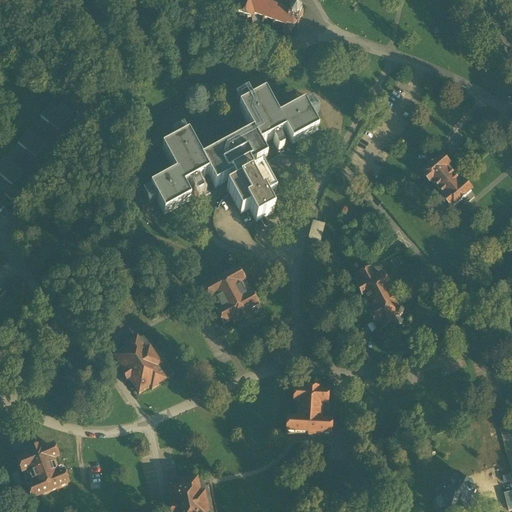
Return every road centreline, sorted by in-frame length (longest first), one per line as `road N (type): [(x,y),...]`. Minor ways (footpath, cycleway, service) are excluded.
road 1 (unclassified): [(294,362),(118,433),(59,427),(5,404)]
road 2 (unclassified): [(486,337),(336,160)]
road 3 (unclassified): [(294,362),(296,267),(309,213),(336,160)]
road 4 (unclassified): [(486,337),(412,369),(338,371),(294,362)]
road 5 (unclassified): [(202,0),(248,31),(288,43),(325,34)]
road 6 (unclassified): [(511,114),(392,57)]
